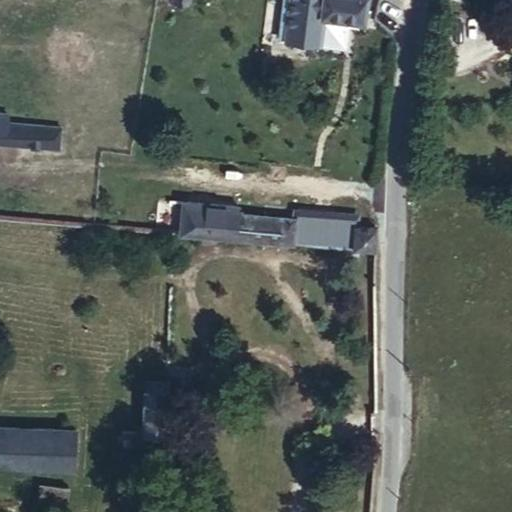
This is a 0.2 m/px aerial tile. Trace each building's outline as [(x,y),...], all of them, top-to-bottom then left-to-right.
[(362,0),(317,0),(317,18),(361,22),(362,0)] [(20,101),(0,99),(0,132),(57,139),(58,113),(19,109),(20,101)] [(66,201),(65,224),(84,226),(86,204),(66,201)] [(175,201),(171,234),(236,240),(238,215),(238,208),(175,201)] [(300,221),(238,215),(236,240),(299,246),(300,221)] [(383,254),(383,238),(356,234),(356,251),(383,254)] [(169,448),(172,397),(145,396),(143,447),(169,448)] [(0,479),(74,489),(75,448),(0,442),(0,479)]
